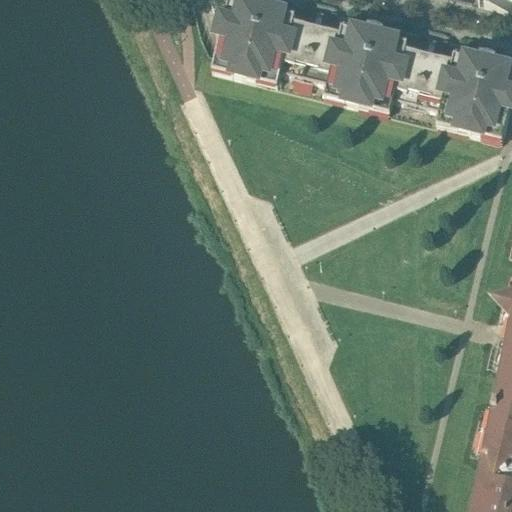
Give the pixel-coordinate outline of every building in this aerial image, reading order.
[(216,57),(212,76),(245,84),(278,93),(280,85),(281,80),(294,28),(341,40),(342,34),(368,40),(370,34),(383,37),(382,43),(408,50),(406,56),(453,68),(454,62),(480,68),(482,62),(495,65),(494,72),(511,76),(511,64),(254,0),(230,0),(229,5),(216,57)] [(511,0),(480,0),(479,9),(511,16),(511,0)] [(328,91),(329,85),(341,40),(294,28),(281,80),(305,86),(328,91)] [(342,34),(341,40),(329,85),(328,91),(325,104),(390,120),(393,107),(406,56),(408,50),(382,43),(383,37),(370,34),(368,40),(342,34)] [(406,56),(393,107),(440,119),(453,68),(406,56)] [(439,124),(437,132),(502,148),(502,149),(505,137),(510,118),(511,118),(511,76),(494,72),(495,65),(489,64),(482,62),(480,68),(454,62),(453,68),(440,119),(439,124)] [(507,330),(502,348),(511,350),(511,248),(509,262),(511,263),(511,282),(499,328),(507,330)] [(476,435),(511,443),(511,350),(502,348),(493,347),(486,372),(499,375),(489,416),(483,414),(481,414),(476,435)] [(511,511),(511,443),(493,439),(476,435),(470,460),(483,463),(472,507),(470,511),(511,511)]
